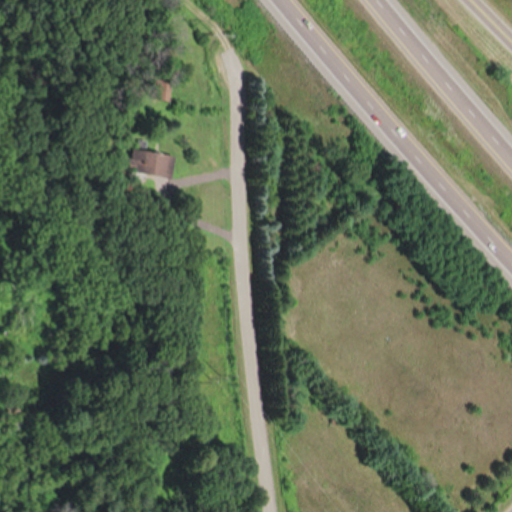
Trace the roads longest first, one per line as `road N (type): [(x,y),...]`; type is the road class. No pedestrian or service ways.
road 1 (residential): [(269,511),(242,290),(232,46)]
road 2 (motorway): [(280,0),(511,272)]
road 3 (motorway): [(511,152),(375,0)]
